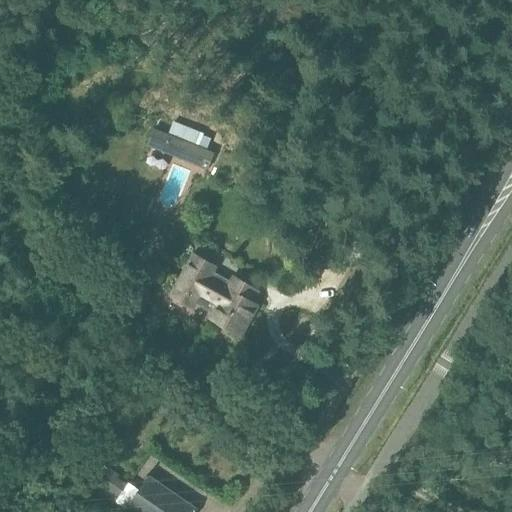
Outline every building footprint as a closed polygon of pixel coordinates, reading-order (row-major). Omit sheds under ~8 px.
[(215,153),(169,134),(162,152),(208,171),(215,153)] [(198,306),(211,313),(208,318),(240,336),(258,305),(247,298),(254,287),(233,276),(230,282),(215,274),(219,268),(193,253),(169,297),(194,312),(198,306)] [(345,330),(380,275),(359,262),(324,317),(345,330)] [(120,476),(106,466),(95,481),(118,497),(127,484),(118,478),(120,476)] [(149,476),(126,508),(131,511),(196,511),(198,510),(149,476)]
